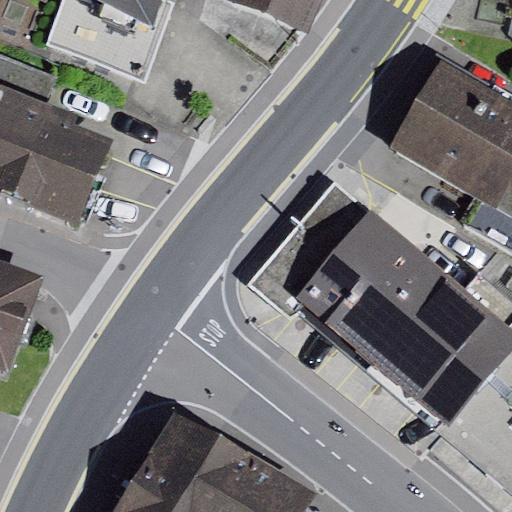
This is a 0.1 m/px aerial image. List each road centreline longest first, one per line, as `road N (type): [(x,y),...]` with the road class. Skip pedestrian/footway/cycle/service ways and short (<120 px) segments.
road 1 (primary): [(393,0),(148,302)]
road 2 (secondary): [(148,302),(419,511)]
road 3 (primary): [(148,302),(33,511)]
road 4 (residential): [(148,302),(0,242)]
